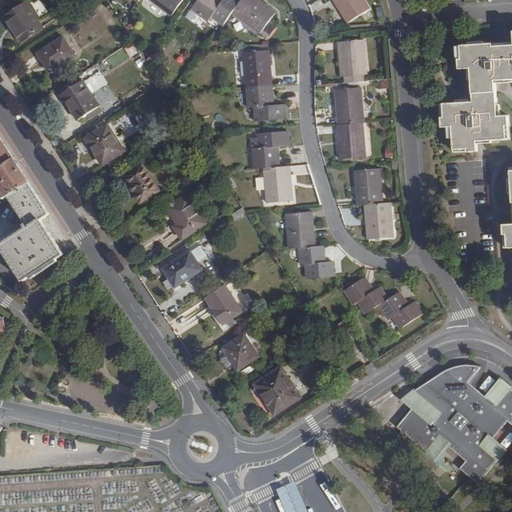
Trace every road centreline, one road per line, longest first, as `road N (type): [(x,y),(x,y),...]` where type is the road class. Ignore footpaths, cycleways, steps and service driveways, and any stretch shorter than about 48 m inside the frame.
road 1 (residential): [(431,255),(383,263),(354,250),(336,228),(311,149),(295,0)]
road 2 (residential): [(401,16),(413,186),(431,255)]
road 3 (residential): [(224,450),(280,447),(413,360)]
road 4 (residential): [(179,446),(0,407)]
road 5 (secondary): [(98,257),(0,107)]
road 6 (secondary): [(190,393),(98,257)]
